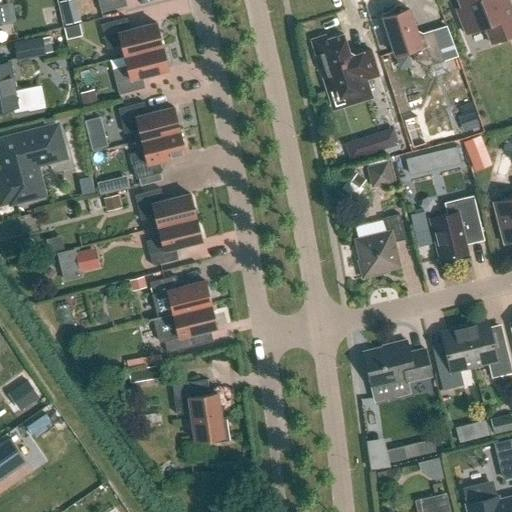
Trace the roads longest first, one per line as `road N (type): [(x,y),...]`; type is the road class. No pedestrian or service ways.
road 1 (residential): [(262,333),(201,0)]
road 2 (unclassified): [(322,327),(254,0)]
road 3 (residential): [(322,327),(511,282)]
road 4 (unclassified): [(342,511),(322,327)]
road 5 (residential): [(277,462),(262,333)]
